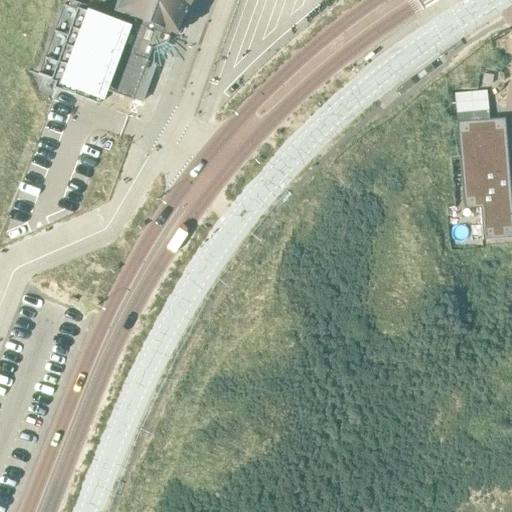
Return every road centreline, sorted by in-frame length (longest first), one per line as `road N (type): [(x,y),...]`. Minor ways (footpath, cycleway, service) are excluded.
road 1 (primary): [(201,164),(133,260),(26,511)]
road 2 (primary): [(48,511),(121,327),(219,180)]
road 3 (primary): [(219,180),(296,95),(430,0)]
road 4 (primary): [(378,0),(273,85),(201,164)]
road 5 (unclassified): [(206,0),(172,89),(169,143),(201,164)]
